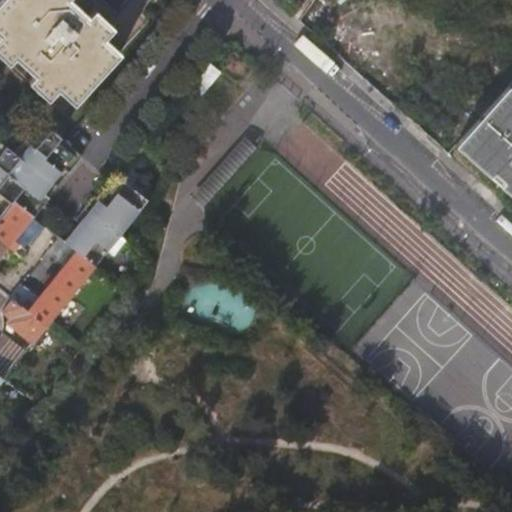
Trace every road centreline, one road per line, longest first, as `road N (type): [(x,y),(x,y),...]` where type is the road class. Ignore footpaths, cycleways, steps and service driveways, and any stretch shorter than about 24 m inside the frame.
road 1 (residential): [(237,0),(511,245)]
road 2 (residential): [(88,138),(212,0)]
